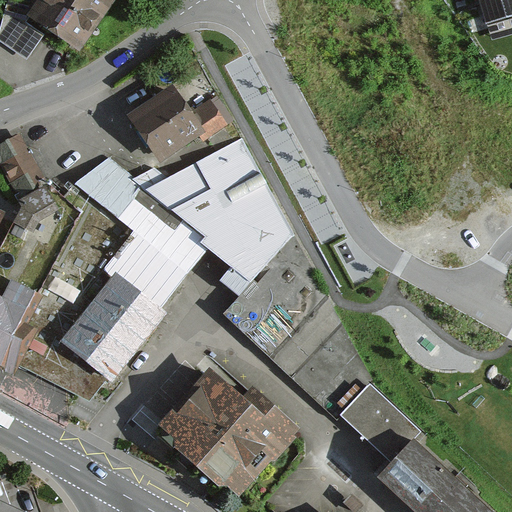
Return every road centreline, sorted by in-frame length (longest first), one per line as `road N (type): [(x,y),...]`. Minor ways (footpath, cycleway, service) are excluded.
road 1 (residential): [(234,0),(363,235),(418,275),(467,296)]
road 2 (residential): [(0,112),(98,70),(204,0)]
road 3 (secondary): [(0,426),(134,501)]
